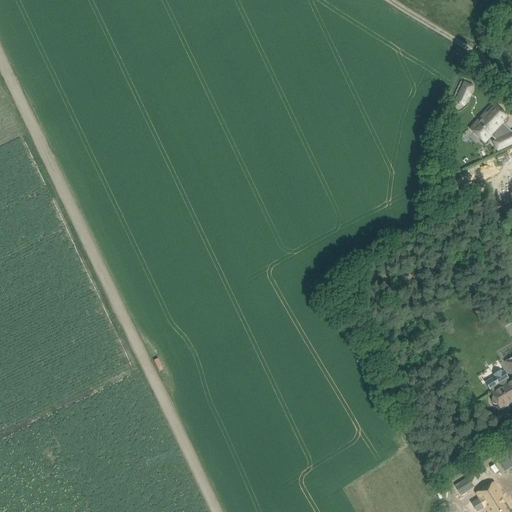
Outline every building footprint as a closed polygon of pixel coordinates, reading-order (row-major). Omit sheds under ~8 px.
[(463,81),(454,101),(463,105),(468,96),(469,97),(471,93),(469,92),(472,85),(463,81)] [(485,112),(470,129),(484,143),(508,117),(493,103),(485,111),(485,112)] [(511,132),(493,141),(498,150),(511,143),(511,132)] [(372,299),(363,302),(365,309),(374,306),(372,299)] [(511,358),(506,362),(511,372),(511,380),(509,382),(507,379),(509,378),(504,371),(502,373),(500,370),(494,374),(495,376),(485,382),(490,389),(491,389),(492,392),(491,393),(493,396),(492,399),(492,401),(493,403),(495,405),(498,405),(500,408),(511,401),(511,358)] [(468,477),(455,486),(461,495),(474,487),(468,477)] [(495,482),(477,492),(489,511),(511,511),(503,497),(504,496),(495,482)]
